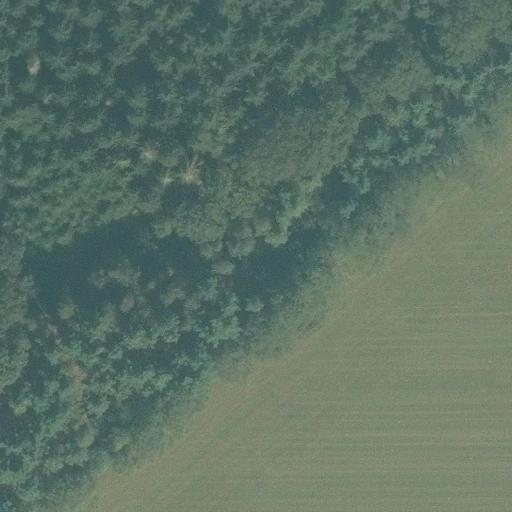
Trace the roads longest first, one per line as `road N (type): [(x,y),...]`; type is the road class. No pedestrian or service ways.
road 1 (track): [(194,159),(414,0)]
road 2 (track): [(0,299),(194,159)]
